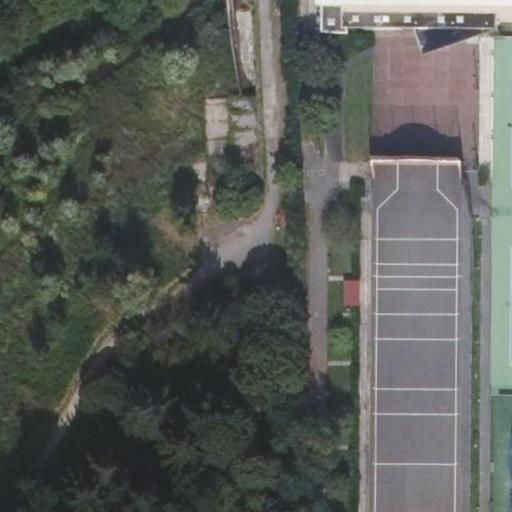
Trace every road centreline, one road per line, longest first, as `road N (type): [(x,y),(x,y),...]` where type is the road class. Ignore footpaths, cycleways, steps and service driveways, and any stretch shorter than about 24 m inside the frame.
road 1 (track): [(265,0),(259,258),(218,511)]
road 2 (track): [(0,503),(53,448),(72,404),(153,301),(259,258)]
